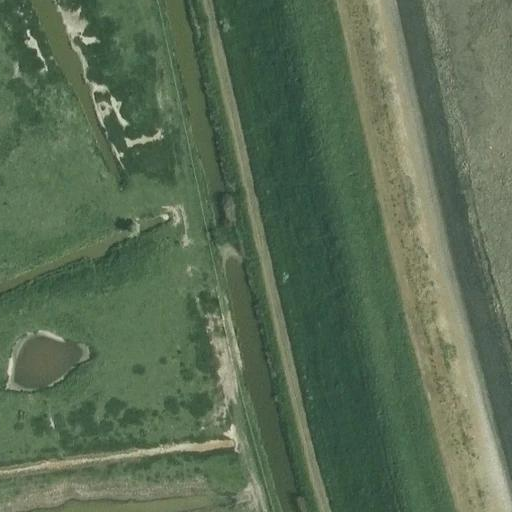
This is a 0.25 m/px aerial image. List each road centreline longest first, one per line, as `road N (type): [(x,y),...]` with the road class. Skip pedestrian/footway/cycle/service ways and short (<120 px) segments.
road 1 (track): [(342,0),(387,222),(471,511)]
road 2 (track): [(208,0),(326,511)]
